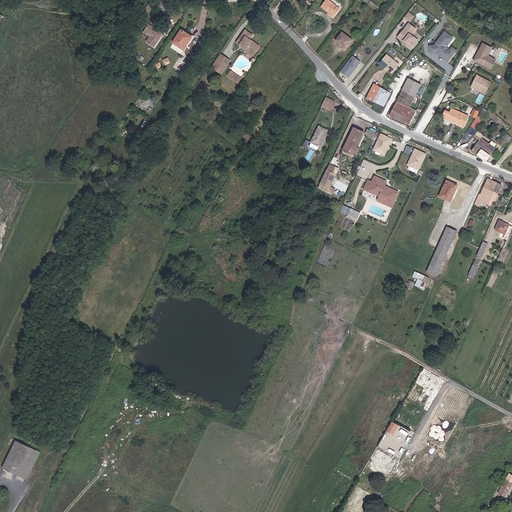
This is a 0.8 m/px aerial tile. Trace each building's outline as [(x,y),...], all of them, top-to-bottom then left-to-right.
[(340,9),(328,0),(326,0),(322,6),(329,12),(335,16),(340,9)] [(378,7),(370,1),(368,4),(376,10),(378,7)] [(409,11),(404,17),(410,21),(415,16),(409,11)] [(156,26),(149,21),(144,29),(150,33),(147,39),(155,44),(163,31),(160,28),(159,29),(156,28),(156,26)] [(411,21),(399,34),(401,36),(403,38),(405,40),(406,41),(405,43),(410,48),(419,38),(413,33),(418,27),(411,21)] [(189,36),(178,29),(171,42),(182,49),(189,36)] [(247,40),(251,35),(243,29),(234,41),(248,51),(251,48),(255,51),(258,46),(250,40),(249,41),(247,40)] [(450,37),(443,31),(434,41),(435,42),(434,43),(427,44),(428,52),(435,51),(435,52),(436,52),(438,53),(438,55),(445,61),(451,53),(447,50),(444,47),(444,45),(450,37)] [(352,41),(344,34),(342,33),(336,40),(338,42),(347,48),(352,41)] [(491,69),(496,60),(489,57),(489,55),(492,48),(483,44),(479,51),(481,52),(479,56),(477,55),(475,61),(491,69)] [(228,59),(219,53),(215,60),(223,66),(228,59)] [(349,78),(361,61),(353,54),(340,71),(349,78)] [(386,54),(379,63),(382,65),(384,67),(386,68),(387,69),(391,72),(398,63),(386,54)] [(168,56),(162,58),(164,64),(170,62),(168,56)] [(223,66),(215,60),(210,67),(219,73),(223,66)] [(225,76),(230,79),(231,78),(234,80),(235,79),(237,81),(239,77),(229,70),(225,76)] [(485,94),(491,83),(478,76),(472,87),(485,94)] [(420,85),(408,79),(397,101),(396,101),(390,113),(389,112),(388,115),(389,115),(404,123),(405,122),(409,125),(416,111),(409,107),(420,85)] [(374,85),(367,98),(384,106),(390,92),(374,85)] [(326,97),(321,107),(330,111),(335,102),(326,97)] [(459,124),(464,113),(452,108),(449,113),(445,111),(442,118),(459,124)] [(476,118),(480,111),(474,108),(470,115),(476,118)] [(478,116),(471,125),(477,129),(483,120),(478,116)] [(320,146),(328,130),(319,126),(311,142),(320,146)] [(354,129),(348,141),(351,143),(355,134),(363,137),(364,134),(354,129)] [(511,137),(505,133),(498,143),(503,146),(506,141),(508,143),(511,137)] [(351,143),(348,141),(343,152),(353,157),(363,137),(355,134),(351,143)] [(495,148),(480,138),(471,151),(486,161),(495,148)] [(392,161),(396,152),(398,153),(402,144),(392,139),(383,157),(392,161)] [(406,145),(404,152),(411,154),(413,147),(406,145)] [(417,172),(426,155),(415,150),(411,159),(413,159),(408,168),(417,172)] [(326,172),(320,186),(329,191),(335,176),(326,172)] [(388,191),(389,189),(385,187),(387,183),(374,177),(372,183),(369,181),(364,190),(379,197),(379,198),(390,204),(393,198),(396,199),(399,194),(393,190),(392,193),(388,191)] [(489,179),(484,189),(499,195),(503,185),(489,179)] [(459,186),(447,181),(440,197),(452,202),(459,186)] [(499,195),(484,189),(481,196),(479,195),(475,205),(480,207),(482,203),(491,207),(493,201),(496,202),(499,195)] [(390,204),(379,198),(377,201),(392,208),(396,199),(393,198),(390,204)] [(352,211),(349,217),(357,221),(360,214),(352,211)] [(510,234),(511,229),(511,227),(511,225),(500,221),(496,231),(506,236),(508,233),(510,234)] [(437,277),(458,232),(448,228),(428,272),(437,277)] [(482,258),(488,244),(484,242),(477,256),(482,258)] [(473,279),(479,267),(474,265),(469,277),(473,279)] [(430,279),(415,272),(413,278),(418,280),(415,286),(424,290),(425,288),(426,288),(430,279)] [(17,442),(3,469),(27,480),(40,453),(17,442)] [(505,496),(511,484),(511,476),(509,474),(499,493),(505,496)]
